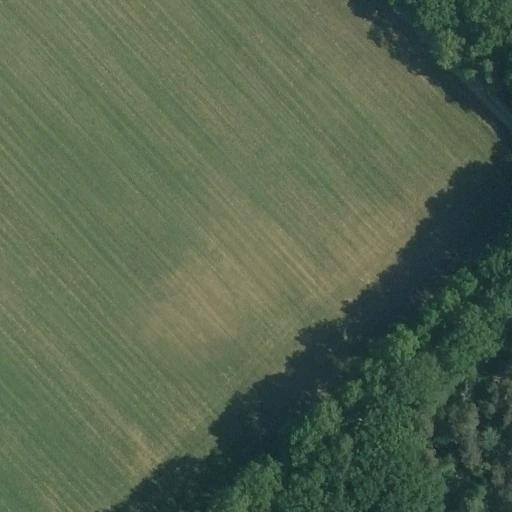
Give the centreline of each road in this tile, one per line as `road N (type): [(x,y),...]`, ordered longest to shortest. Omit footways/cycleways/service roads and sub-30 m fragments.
road 1 (track): [(262,511),(511,278)]
road 2 (track): [(511,126),(393,0)]
